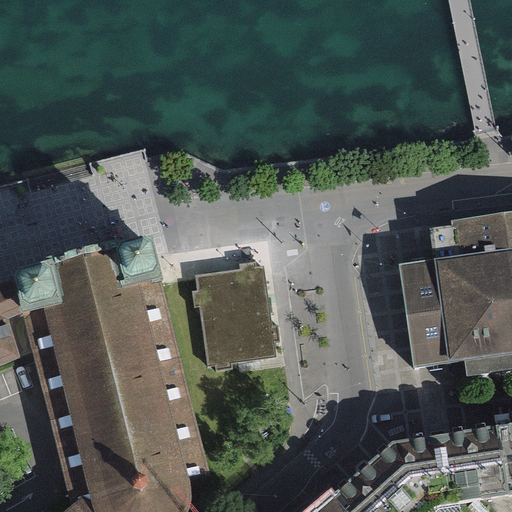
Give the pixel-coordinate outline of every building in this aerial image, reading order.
[(511,217),(452,227),(453,232),(431,235),(433,265),(422,266),(398,270),(414,374),(435,371),(449,369),(464,367),(466,383),(511,377),(511,217)] [(151,248),(113,256),(35,273),(0,281),(0,296),(6,321),(16,318),(58,495),(76,491),(81,506),(84,511),(180,511),(183,496),(181,480),(205,474),(155,284),(159,283),(151,248)] [(241,272),(195,278),(197,292),(193,293),(195,309),(201,308),(208,368),(217,367),(218,373),(231,371),(231,367),(277,361),(275,345),(280,344),(278,327),(272,328),(264,269),(256,270),(255,265),(240,267),(241,272)] [(0,364),(17,357),(6,321),(0,296),(0,364)] [(385,443),(329,492),(345,511),(435,511),(441,507),(452,506),(486,502),(497,511),(511,511),(511,423),(443,434),(385,443)] [(345,511),(329,492),(305,511),(345,511)]
